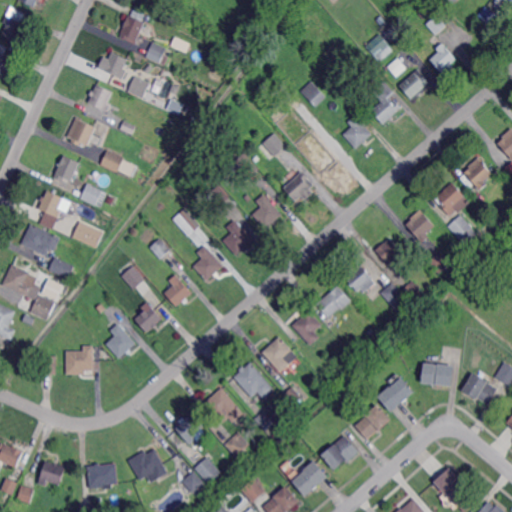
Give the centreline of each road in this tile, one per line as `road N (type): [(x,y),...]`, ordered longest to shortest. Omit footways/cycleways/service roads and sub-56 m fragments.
road 1 (residential): [(0,191),(18,400),(78,423),(105,422),(132,408),(511,72)]
road 2 (residential): [(448,425),(344,511)]
